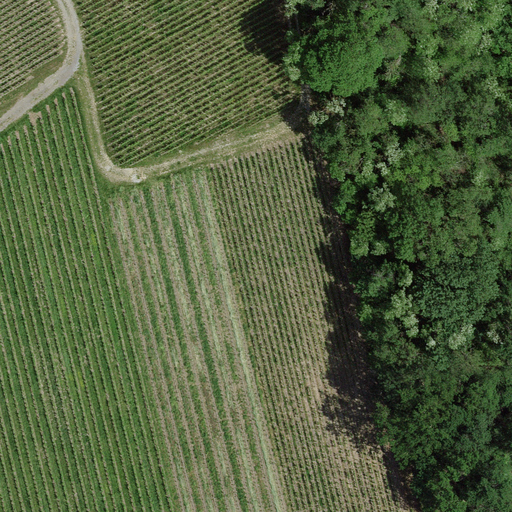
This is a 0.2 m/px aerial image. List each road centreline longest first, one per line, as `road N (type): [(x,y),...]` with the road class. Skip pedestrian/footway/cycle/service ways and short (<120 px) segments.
road 1 (track): [(76,61),(110,170),(141,174),(198,158),(308,120),(288,0)]
road 2 (track): [(65,0),(76,61),(0,124)]
